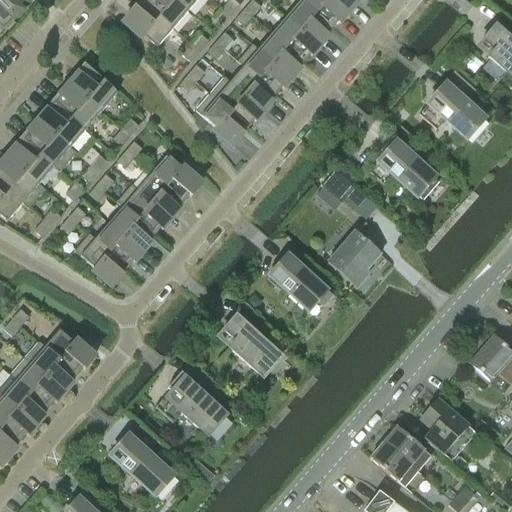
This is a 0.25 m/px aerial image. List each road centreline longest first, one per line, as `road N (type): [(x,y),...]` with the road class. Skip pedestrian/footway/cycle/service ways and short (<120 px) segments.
road 1 (residential): [(125,320),(395,0)]
road 2 (residential): [(281,511),(511,249)]
road 3 (residential): [(125,320),(126,345),(116,361),(0,496)]
road 4 (residential): [(0,245),(125,320)]
road 5 (residential): [(0,93),(78,0)]
